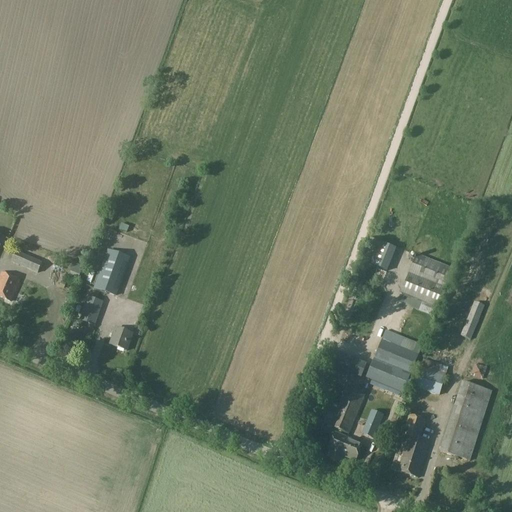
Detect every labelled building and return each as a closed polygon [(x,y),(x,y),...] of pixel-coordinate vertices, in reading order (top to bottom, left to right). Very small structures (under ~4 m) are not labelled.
[(140,136),(132,138),(135,147),(143,144),(140,136)] [(118,231),(133,234),(140,203),(153,205),(152,213),(162,215),(168,191),(157,188),(160,176),(154,174),(157,159),(140,155),(127,216),(119,214),(118,219),(120,220),(118,231)] [(153,222),(148,240),(157,243),(162,224),(153,222)] [(109,251),(95,289),(115,296),(128,259),(109,251)] [(16,252),(12,262),(38,274),(42,264),(16,252)] [(401,293),(422,302),(439,308),(454,270),(416,255),(401,293)] [(145,264),(134,261),(116,317),(125,320),(126,315),(136,318),(155,260),(148,258),(145,264)] [(73,263),(70,272),(79,276),(83,267),(73,263)] [(0,277),(0,297),(11,302),(20,281),(2,273),(0,277)] [(102,303),(89,298),(83,314),(96,319),(102,303)] [(460,336),(470,341),(484,307),(474,303),(460,336)] [(82,322),(76,320),(74,326),(80,329),(82,322)] [(116,328),(110,345),(127,351),(133,334),(116,328)] [(400,338),(385,333),(382,341),(397,347),(400,338)] [(397,347),(382,341),(366,378),(403,393),(418,356),(397,347)] [(330,350),(327,359),(358,371),(361,362),(330,350)] [(420,370),(414,389),(439,396),(445,377),(420,370)] [(331,414),(326,426),(347,434),(363,395),(346,388),(335,416),(331,414)] [(465,428),(485,435),(490,421),(485,420),(487,411),(473,406),(465,428)] [(365,427),(377,432),(383,416),(371,411),(365,427)] [(418,479),(429,443),(420,440),(426,422),(409,416),(403,435),(409,437),(400,464),(394,462),(391,470),(418,479)] [(485,435),(465,428),(458,450),(472,455),(475,447),(480,448),(485,435)] [(343,448),(347,439),(336,434),(329,450),(331,451),(328,457),(340,463),(343,457),(346,458),(347,458),(350,451),(343,448)] [(452,456),(457,441),(446,437),(441,452),(452,456)] [(362,445),(347,439),(343,448),(350,451),(347,458),(346,458),(355,462),(362,445)]
